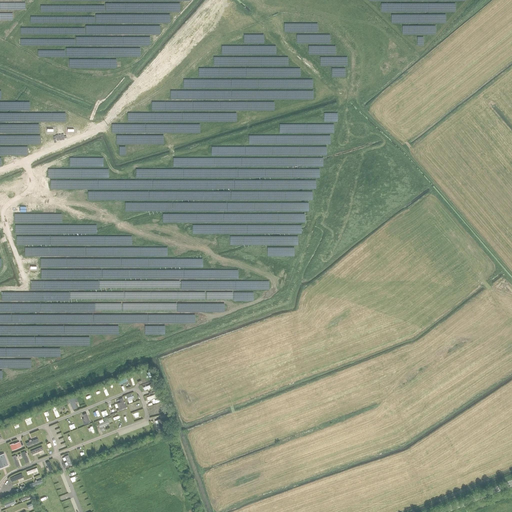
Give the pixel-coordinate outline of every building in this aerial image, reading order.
[(76,396),(66,400),(68,404),(70,403),(73,410),(78,408),(75,403),(78,402),(76,396)] [(115,404),(116,408),(119,407),(120,411),(127,408),(123,397),(119,399),(120,402),(115,404)] [(109,420),(99,424),(101,431),(105,430),(104,425),(113,422),(112,417),(108,418),(109,420)] [(157,419),(158,423),(157,424),(159,433),(165,431),(161,418),(157,419)] [(22,474),(10,478),(12,482),(23,477),(22,474)] [(41,480),(29,485),(31,488),(43,483),(41,480)] [(21,501),(32,497),(31,493),(20,497),(21,501)]
